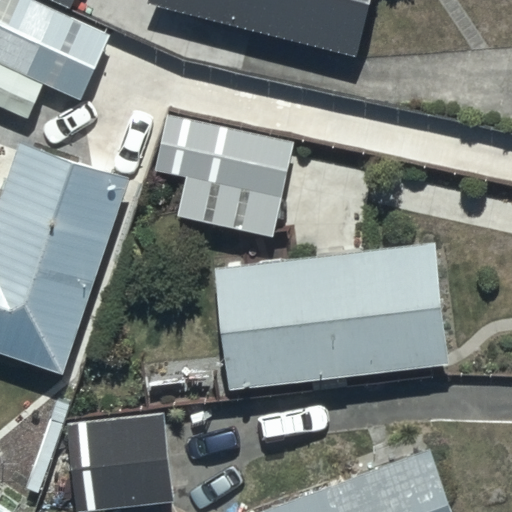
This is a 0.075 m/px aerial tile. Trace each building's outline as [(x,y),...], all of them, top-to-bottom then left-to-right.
[(34,58),(90,81),(111,31),(37,0),(0,0),(0,60),(28,72),(34,58)] [(162,0),(357,51),(369,0),(162,0)] [(176,211),(274,232),(295,138),(167,110),(155,166),(185,172),(176,211)] [(0,347),(63,368),(129,172),(19,134),(0,189),(0,188),(0,347)] [(225,382),(449,358),(437,237),(212,261),(225,382)] [(74,509),(172,497),(163,407),(64,419),(74,509)] [(243,511),(454,511),(430,444),(243,511)] [(0,511),(15,511),(0,501),(0,511)]
